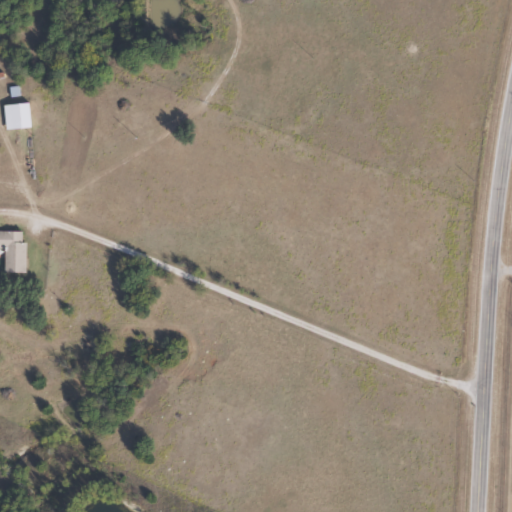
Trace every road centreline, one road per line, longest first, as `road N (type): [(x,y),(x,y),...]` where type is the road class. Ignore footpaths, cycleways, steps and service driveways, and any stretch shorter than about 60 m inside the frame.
road 1 (residential): [(485,396),(9,217)]
road 2 (secondary): [(511,119),(490,267),(479,511)]
